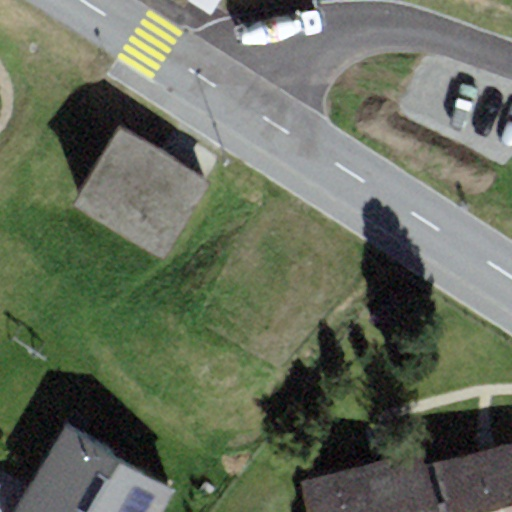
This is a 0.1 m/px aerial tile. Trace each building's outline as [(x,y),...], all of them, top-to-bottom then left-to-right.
[(220,0),(188,0),(189,0),(212,15),(220,0)] [(119,128),(74,203),(166,258),(211,182),(119,128)] [(162,511),(175,490),(65,427),(16,511),(162,511)] [(415,511),(511,511),(511,446),(406,468),(415,511)] [(300,481),(306,511),(415,511),(406,468),(404,459),(300,481)]
